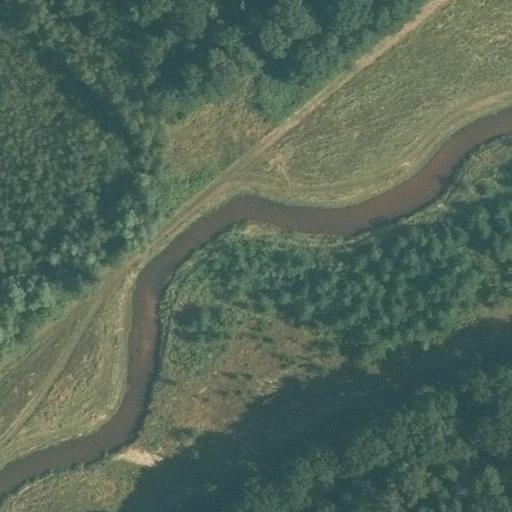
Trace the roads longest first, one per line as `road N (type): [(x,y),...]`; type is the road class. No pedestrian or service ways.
road 1 (track): [(511,334),(358,396),(153,511)]
road 2 (track): [(334,0),(221,81)]
